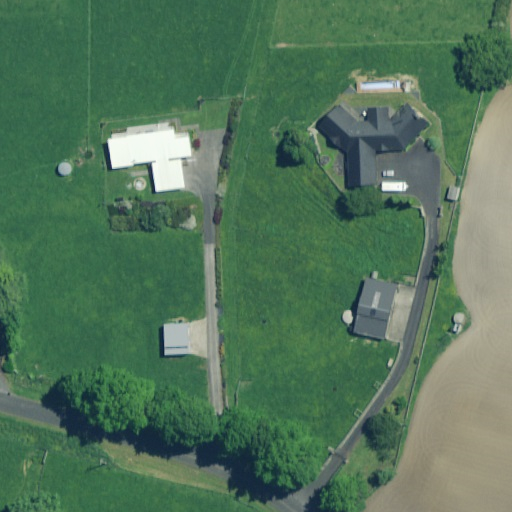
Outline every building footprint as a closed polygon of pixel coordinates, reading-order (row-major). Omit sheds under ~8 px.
[(351,186),(380,185),(379,151),(406,150),(429,125),(406,104),(392,121),(389,118),(389,108),(370,108),(370,121),(358,122),(339,104),(319,126),(332,138),(332,139),(332,140),(332,141),(332,142),(333,143),(334,144),(334,145),(335,145),(336,146),(337,147),(338,147),(339,147),(340,147),(341,148),(342,147),(350,155),(351,186)] [(177,140),(175,130),(109,141),(113,168),(153,162),(158,192),(186,187),(181,158),(193,156),(190,138),(177,140)] [(73,172),(68,162),(58,167),(63,177),(73,172)] [(461,188),(451,186),(448,198),(458,200),(461,188)] [(397,284),(366,277),(353,332),(384,339),(397,284)] [(189,322),(163,323),(164,356),(190,355),(189,322)]
